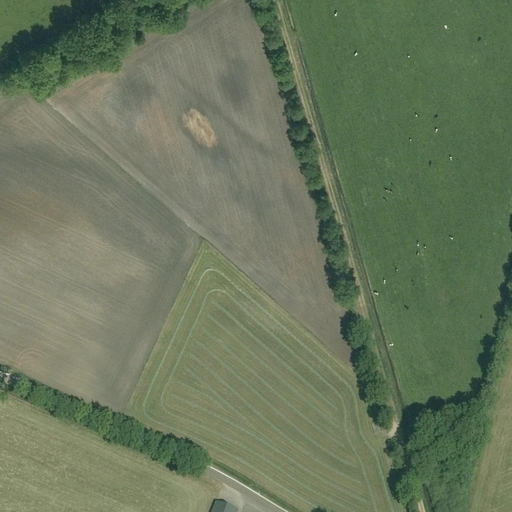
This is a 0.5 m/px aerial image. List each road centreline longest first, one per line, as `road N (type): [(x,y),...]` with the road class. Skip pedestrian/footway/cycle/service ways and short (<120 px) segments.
road 1 (track): [(275,0),(418,511)]
road 2 (tertiary): [(281,511),(218,474),(0,376)]
